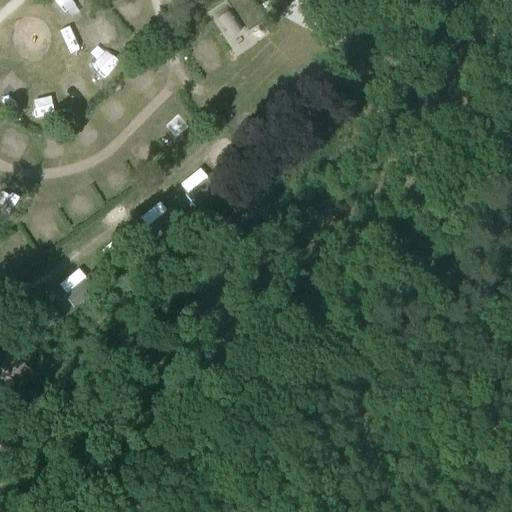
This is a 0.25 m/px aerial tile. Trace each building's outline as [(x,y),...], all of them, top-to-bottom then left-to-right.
[(212,173),(185,195),(195,206),(221,185),(212,173)] [(172,207),(145,229),(155,241),(182,219),(172,207)] [(131,240),(105,262),(114,274),(141,252),(131,240)] [(90,274),(64,296),(73,307),(100,286),(90,274)] [(50,306),(24,328),(33,340),(60,318),(50,306)]
